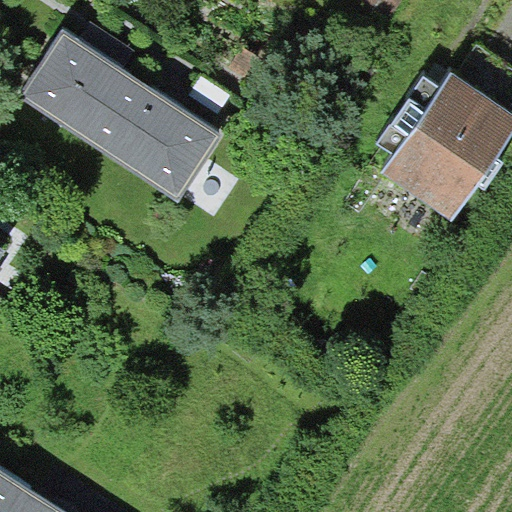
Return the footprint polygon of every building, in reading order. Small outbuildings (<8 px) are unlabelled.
[(415,0),(353,0),(352,3),(397,30),(415,0)] [(231,140),(70,36),(28,102),(189,205),(231,140)] [(511,161),(511,101),(463,69),(390,179),(466,230),(511,161)] [(0,272),(12,255),(0,247),(0,272)] [(78,511),(0,460),(0,511),(78,511)]
